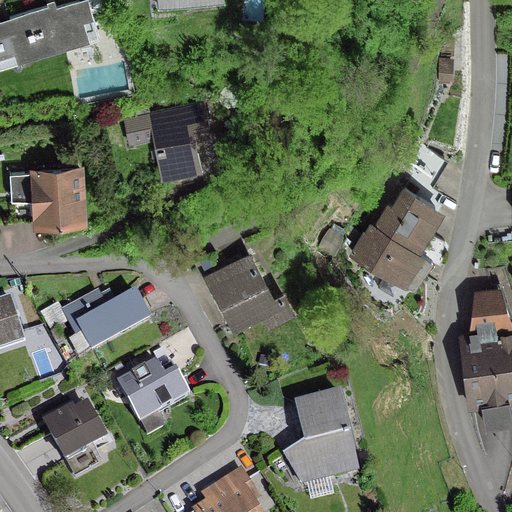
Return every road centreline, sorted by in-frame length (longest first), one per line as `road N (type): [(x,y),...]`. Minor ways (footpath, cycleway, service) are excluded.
road 1 (residential): [(495,511),(450,398),(445,327),(474,167),(480,0)]
road 2 (residential): [(0,270),(155,260),(232,390),(230,431),(115,511)]
